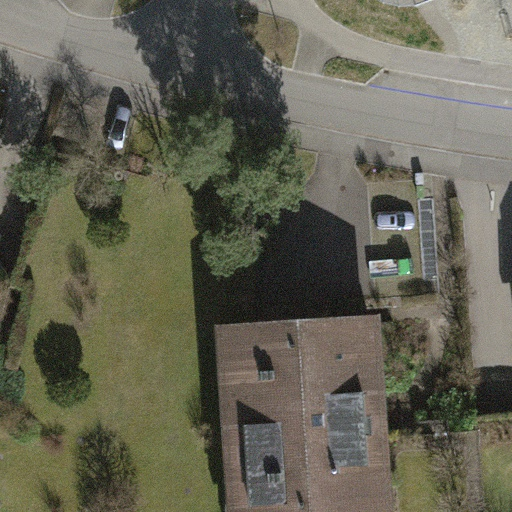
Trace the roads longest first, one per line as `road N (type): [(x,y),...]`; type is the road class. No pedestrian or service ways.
road 1 (residential): [(179,71),(511,137)]
road 2 (residential): [(0,13),(179,71)]
